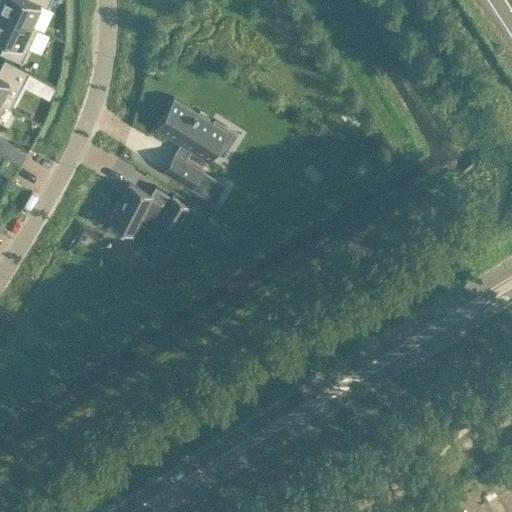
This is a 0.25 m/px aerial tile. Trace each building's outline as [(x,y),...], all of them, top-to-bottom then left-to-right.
[(0,0),(0,8),(37,26),(38,25),(31,22),(40,2),(47,6),(49,0),(0,0)] [(0,8),(0,35),(6,38),(0,49),(0,50),(22,60),(37,26),(0,8)] [(0,101),(4,104),(5,103),(0,100),(0,94),(8,80),(20,86),(29,70),(5,57),(0,65),(0,101)] [(163,169),(191,186),(202,168),(185,157),(191,148),(208,159),(215,148),(214,148),(226,129),(213,121),(214,120),(209,117),(210,115),(199,109),(198,110),(174,95),(154,125),(181,142),(175,151),(174,150),(163,169)] [(139,218),(153,227),(157,220),(172,230),(189,204),(173,193),(172,194),(155,184),(150,192),(129,181),(108,221),(120,227),(119,228),(128,233),(129,231),(132,233),(139,218)] [(209,216),(202,228),(212,234),(209,238),(219,245),(222,240),(226,243),(233,231),(209,216)]
